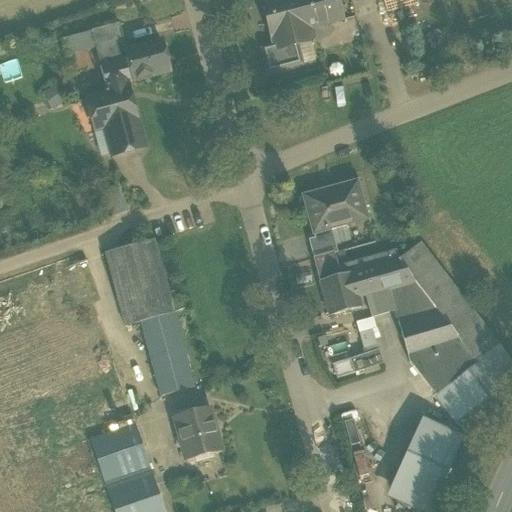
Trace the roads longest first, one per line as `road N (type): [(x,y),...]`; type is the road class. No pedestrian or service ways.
road 1 (residential): [(242,182),(324,511)]
road 2 (residential): [(511,72),(242,182)]
road 3 (track): [(0,267),(242,182)]
road 4 (residential): [(190,0),(242,182)]
